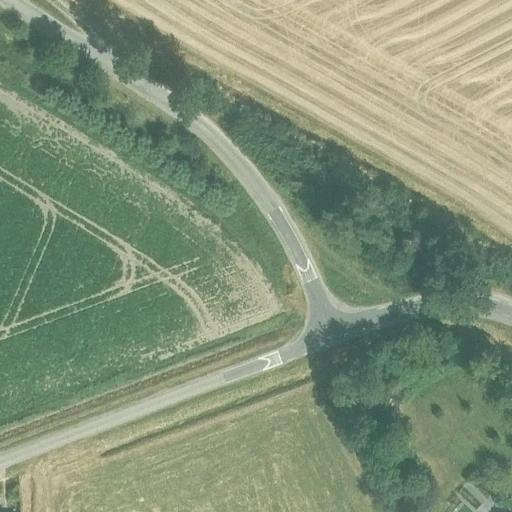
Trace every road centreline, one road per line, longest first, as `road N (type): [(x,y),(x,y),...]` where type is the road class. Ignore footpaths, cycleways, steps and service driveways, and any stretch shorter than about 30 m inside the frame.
road 1 (unclassified): [(340,320),(317,295),(278,217),(209,132),(9,0)]
road 2 (unclassified): [(0,459),(287,353),(340,320)]
road 3 (unclassified): [(511,311),(442,302),(340,320)]
